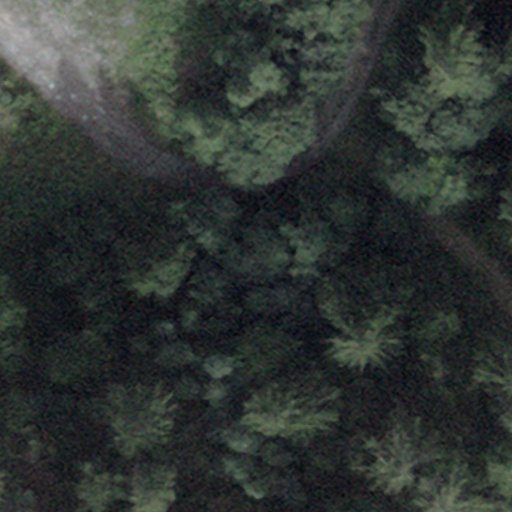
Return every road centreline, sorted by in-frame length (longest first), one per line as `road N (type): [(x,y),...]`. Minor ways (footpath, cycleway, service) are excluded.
road 1 (track): [(335,124),(283,166),(186,174),(100,133),(0,24)]
road 2 (track): [(384,0),(335,124)]
